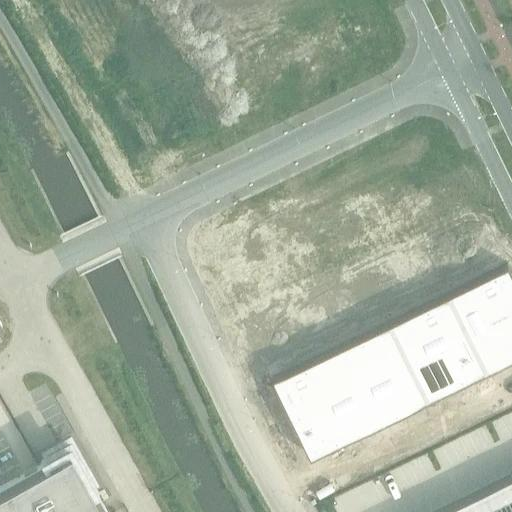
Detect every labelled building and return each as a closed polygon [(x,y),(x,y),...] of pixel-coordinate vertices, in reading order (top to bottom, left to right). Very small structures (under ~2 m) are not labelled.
[(301,199),(260,219),(299,298),(482,208),(447,137),(446,135),(445,133),(444,132),(443,131),(442,130),(440,129),(439,129),(437,128),(435,128),(433,128),(432,128),(430,128),(429,128),(427,129),(303,189),(303,190),(302,190),(302,191),(301,191),(301,192),(300,193),(300,194),(300,195),(300,196),(300,197),(300,198),(300,199),(301,199)] [(511,272),(507,262),(448,291),(486,370),(511,357),(511,272)] [(448,291),(389,320),(427,398),(486,370),(448,291)] [(389,320),(272,377),(310,455),(427,398),(389,320)] [(45,463),(0,487),(0,511),(106,511),(94,490),(69,445),(48,457),(50,460),(45,463)] [(511,511),(511,473),(432,511),(511,511)]
